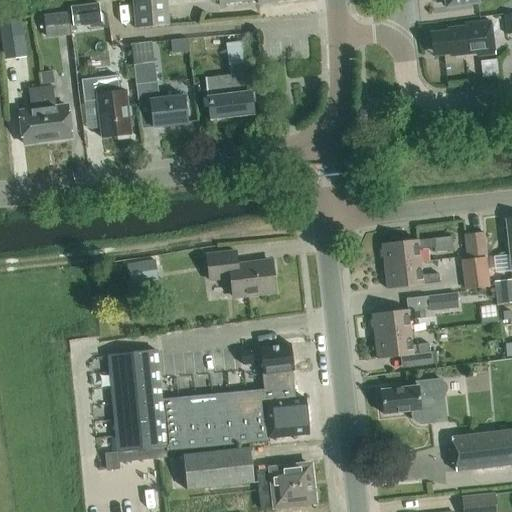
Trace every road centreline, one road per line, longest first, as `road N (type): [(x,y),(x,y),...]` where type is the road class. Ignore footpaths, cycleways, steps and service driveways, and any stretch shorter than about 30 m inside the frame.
road 1 (unclassified): [(0,196),(243,163),(327,139)]
road 2 (secondary): [(358,511),(324,216)]
road 3 (unclassified): [(511,201),(324,216)]
road 4 (residential): [(396,42),(410,85),(424,99),(511,97)]
